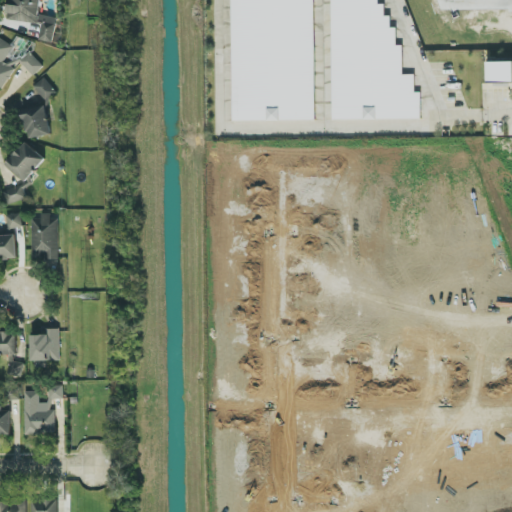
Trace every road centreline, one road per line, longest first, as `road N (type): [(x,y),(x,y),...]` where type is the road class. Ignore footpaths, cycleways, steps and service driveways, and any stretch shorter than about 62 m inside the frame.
road 1 (residential): [(284,395),(511,390),(284,366)]
road 2 (residential): [(284,511),(284,207),(293,182)]
